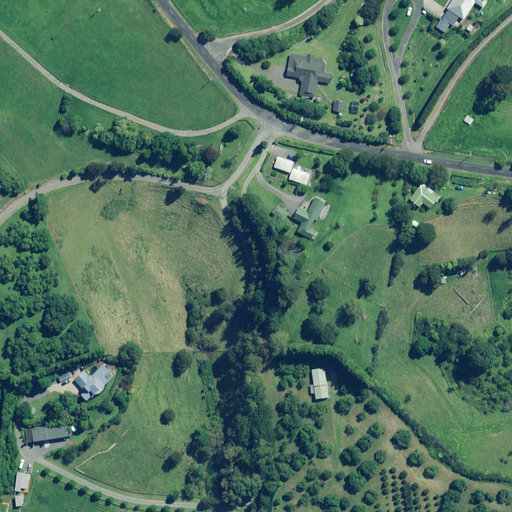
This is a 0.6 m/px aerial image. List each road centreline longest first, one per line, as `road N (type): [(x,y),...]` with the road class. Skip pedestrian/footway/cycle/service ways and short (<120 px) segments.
road 1 (track): [(270,122),(223,191),(251,260),(254,507),(134,500),(33,457)]
road 2 (unclassified): [(511,172),(336,143),(270,122),(160,0)]
